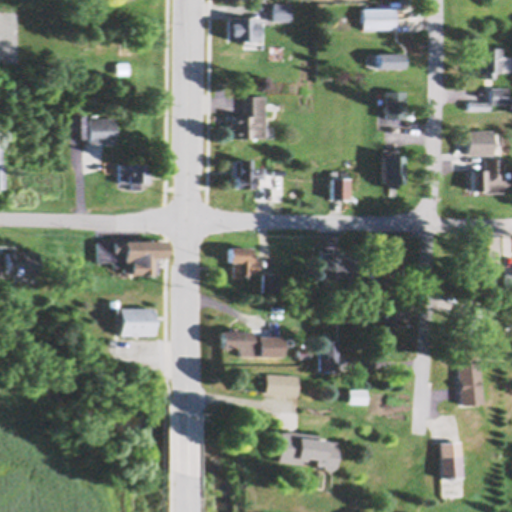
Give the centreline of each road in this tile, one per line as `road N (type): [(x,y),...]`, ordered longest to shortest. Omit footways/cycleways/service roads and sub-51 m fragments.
road 1 (residential): [(0,216),(511,222)]
road 2 (residential): [(434,0),(436,131),(419,432)]
road 3 (primary): [(191,0),(184,413)]
